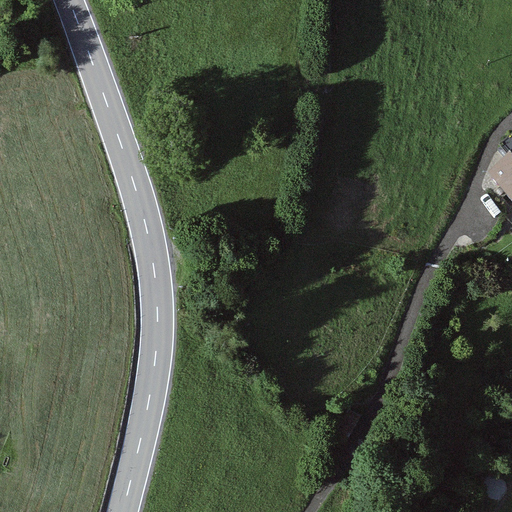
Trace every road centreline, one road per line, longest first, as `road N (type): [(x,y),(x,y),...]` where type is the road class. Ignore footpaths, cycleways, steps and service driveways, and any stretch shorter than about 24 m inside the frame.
road 1 (tertiary): [(122,511),(156,364),(157,293),(139,202),(69,0)]
road 2 (track): [(316,511),(384,416),(439,275),(472,226),(500,138),(511,127)]
